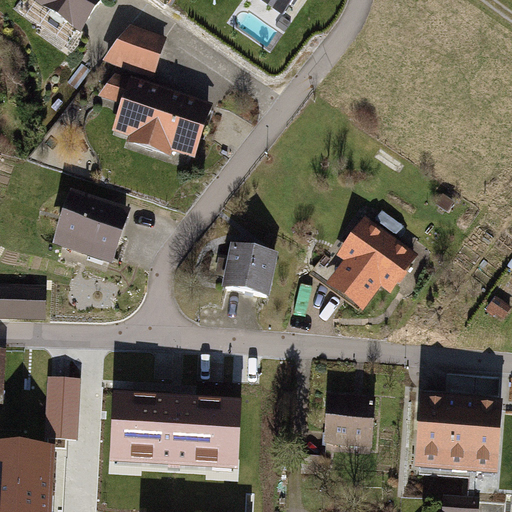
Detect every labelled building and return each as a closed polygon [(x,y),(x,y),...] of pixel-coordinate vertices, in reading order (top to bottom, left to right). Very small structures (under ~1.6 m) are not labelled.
[(105,0),(29,0),(27,3),(77,39),(105,0)] [(249,0),(281,21),(295,0),(249,0)] [(167,44),(131,32),(101,68),(154,85),(167,44)] [(196,167),(213,110),(114,80),(94,104),(114,110),(105,140),(196,167)] [(406,168),(382,152),(375,163),(399,179),(406,168)] [(133,219),(73,199),(55,252),(115,272),(133,219)] [(358,222),(332,259),(345,267),(327,294),(358,315),(361,312),(377,289),(389,297),(414,261),(358,222)] [(223,283),(221,291),(270,301),(280,255),(231,245),(229,257),(221,255),(216,281),(223,283)] [(0,294),(0,321),(46,320),(45,294),(0,294)] [(511,311),(494,300),(486,311),(504,322),(511,311)] [(71,382),(52,381),(50,438),(69,439),(71,382)] [(275,426),(273,381),(243,382),(245,427),(275,426)] [(503,404),(424,398),(418,470),(497,476),(503,404)] [(326,399),(324,450),(370,451),(372,401),(326,399)] [(237,406),(118,400),(115,461),(235,467),(237,406)] [(0,511),(47,511),(50,452),(0,449),(0,511)] [(321,459),(299,458),(299,477),(321,477),(321,459)] [(478,511),(480,502),(446,500),(444,511),(478,511)]
